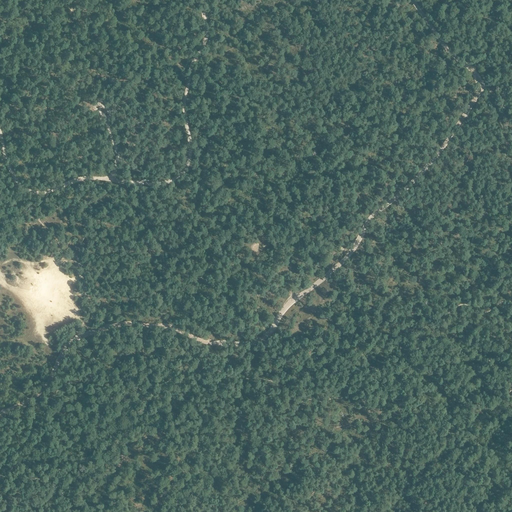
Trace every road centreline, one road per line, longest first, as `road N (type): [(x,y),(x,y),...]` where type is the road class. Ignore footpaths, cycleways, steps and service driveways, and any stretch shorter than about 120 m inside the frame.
road 1 (track): [(0,413),(41,392),(69,345),(90,332),(132,323),(174,327),(213,343),(261,339),(345,258),(369,220),(430,163),(479,90),(411,0)]
road 2 (track): [(0,135),(12,175),(31,192),(87,178),(178,177),(190,151),(184,101),(205,40),(204,0)]
